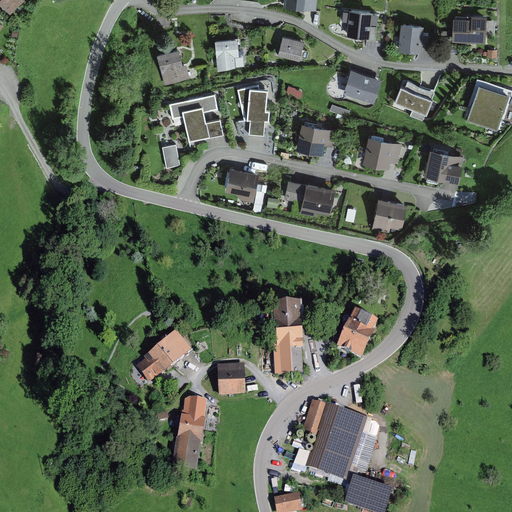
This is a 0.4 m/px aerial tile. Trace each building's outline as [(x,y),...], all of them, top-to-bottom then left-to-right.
[(21,0),(0,0),(0,5),(10,14),(21,0)] [(284,0),(284,6),(315,9),(315,0),(284,0)] [(368,40),(372,14),(350,11),(347,38),(368,40)] [(485,45),(486,17),(472,16),(471,21),(453,20),(452,43),(485,45)] [(418,55),(421,27),(403,25),(399,53),(418,55)] [(243,59),(243,38),(219,39),(220,71),(235,70),(235,59),(243,59)] [(282,38),(277,57),(299,62),(303,43),(282,38)] [(183,67),(179,52),(158,58),(165,86),(190,79),(186,66),(183,67)] [(380,82),(350,72),(343,94),(373,104),(380,82)] [(426,90),(408,83),(405,91),(401,89),(396,104),(413,111),(410,117),(423,122),(434,93),(426,90)] [(250,135),(263,136),(264,122),(268,122),(269,113),(266,112),(268,92),(260,92),(258,86),(237,91),(245,122),(251,122),(250,135)] [(497,132),(509,98),(478,88),(467,122),(497,132)] [(205,124),(203,113),(218,110),(215,95),(169,105),(172,120),(184,117),(190,142),(222,135),(219,121),(205,124)] [(349,112),(333,105),(330,112),(347,118),(349,112)] [(331,147),(334,133),(304,126),(298,152),(321,157),(324,145),(331,147)] [(397,165),(401,147),(370,140),(365,165),(388,170),(389,163),(397,165)] [(180,165),(177,146),(164,148),(168,168),(180,165)] [(431,154),(426,179),(452,183),(458,185),(463,159),(431,154)] [(231,169),(226,193),(236,195),(241,201),(253,204),(260,176),(231,169)] [(289,182),(285,199),(302,203),(306,186),(299,184),(289,182)] [(329,217),(335,192),(306,186),(302,203),(300,214),(316,218),(317,214),(329,217)] [(279,200),(269,199),(268,208),(278,209),(279,200)] [(379,200),(372,231),(388,234),(390,228),(402,231),(408,207),(379,200)] [(356,211),(348,210),(346,222),(354,223),(356,211)] [(311,346),(311,305),(280,305),(281,371),(303,371),(303,346),(311,346)] [(364,310),(347,349),(369,359),(386,320),(364,310)] [(194,351),(182,333),(154,352),(160,362),(148,369),(154,378),(194,351)] [(259,336),(233,337),(234,353),(260,352),(259,336)] [(245,392),(244,367),(219,368),(220,393),(245,392)] [(187,398),(181,464),(201,466),(208,399),(187,398)] [(359,412),(321,398),(309,429),(327,436),(315,466),(335,473),(359,412)] [(360,478),(352,501),(383,511),(390,511),(398,491),(360,478)] [(302,511),(302,495),(276,497),(277,511),(302,511)]
